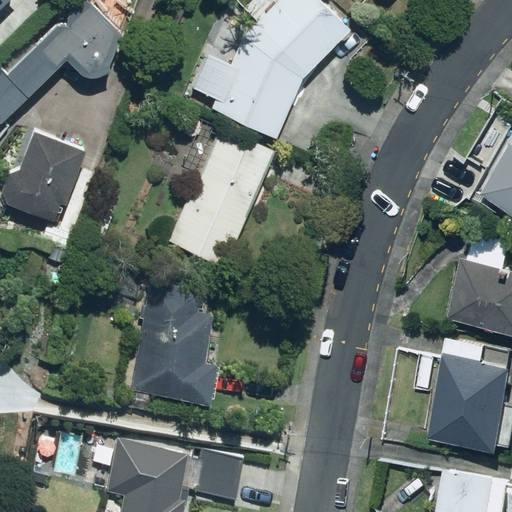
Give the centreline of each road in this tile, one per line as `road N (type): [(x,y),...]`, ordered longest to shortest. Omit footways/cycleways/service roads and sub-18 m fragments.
road 1 (residential): [(319,511),(372,227),(463,56),(511,6)]
road 2 (unknown): [(0,398),(329,453)]
